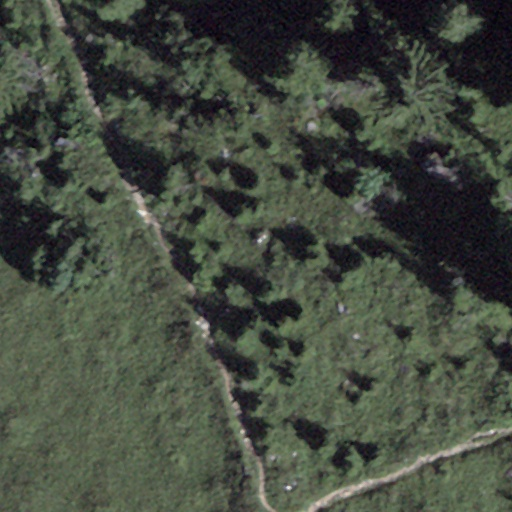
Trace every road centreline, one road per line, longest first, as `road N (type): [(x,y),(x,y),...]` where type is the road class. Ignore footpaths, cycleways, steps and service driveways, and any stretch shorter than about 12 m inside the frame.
road 1 (track): [(48,0),(71,74),(210,337),(269,497),(282,511)]
road 2 (track): [(309,511),(511,421)]
